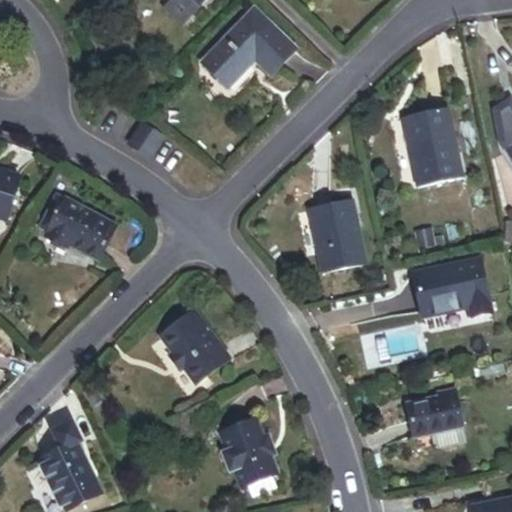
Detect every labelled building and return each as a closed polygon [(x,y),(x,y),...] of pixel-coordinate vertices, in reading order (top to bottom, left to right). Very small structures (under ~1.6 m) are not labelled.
[(195,3),(191,0),(169,0),(167,3),(182,17),(195,3)] [(256,50),(272,65),(296,40),(255,1),(204,54),(229,78),(256,50)] [(511,123),(499,103),(482,114),(501,143),(508,147),(510,146),(511,149),(511,123)] [(421,183),(465,174),(450,104),(406,113),(421,183)] [(133,135),(151,146),(162,129),(144,117),(133,135)] [(0,215),(3,216),(14,177),(0,172),(0,215)] [(45,228),(95,254),(113,220),(62,194),(45,228)] [(321,267),(365,257),(352,195),(308,205),(321,267)] [(473,313),(492,309),(482,257),(414,271),(422,311),(470,301),(473,313)] [(193,379),(227,352),(192,308),(158,334),(173,354),(178,360),(193,379)] [(178,360),(173,354),(169,356),(174,363),(178,360)] [(429,429),(463,422),(455,384),(439,387),(439,392),(407,399),(413,432),(429,429)] [(67,506),(100,489),(75,441),(81,437),(72,420),(54,430),(51,437),(57,450),(42,458),(44,462),(39,465),(59,502),(63,500),(67,506)] [(271,470),(273,469),(267,453),(272,451),(267,438),(262,440),(255,421),(223,434),(241,482),(247,479),(271,470)] [(465,437),(463,422),(429,429),(431,440),(436,443),(465,437)] [(271,470),(247,479),(252,492),(276,482),(271,470)] [(475,511),(511,511),(511,495),(473,503),(475,511)]
